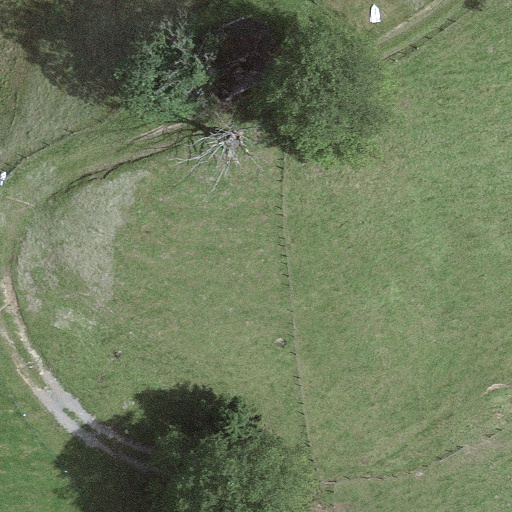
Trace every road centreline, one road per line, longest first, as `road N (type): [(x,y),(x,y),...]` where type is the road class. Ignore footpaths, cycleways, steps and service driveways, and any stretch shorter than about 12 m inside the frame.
road 1 (track): [(0,251),(9,220),(32,190),(78,160),(165,141),(463,0)]
road 2 (track): [(273,511),(77,415),(29,373),(0,320)]
